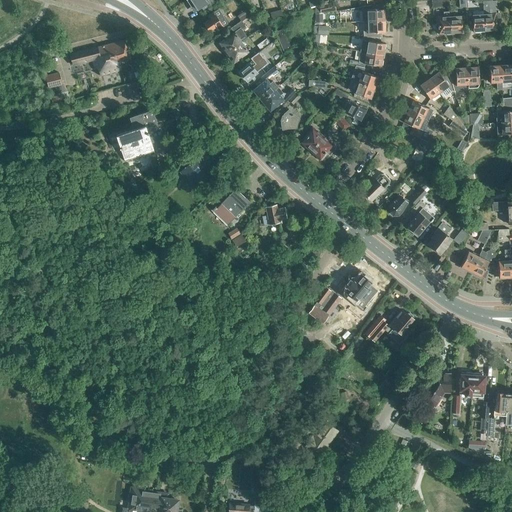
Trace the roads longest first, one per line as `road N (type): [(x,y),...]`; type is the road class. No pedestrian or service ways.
road 1 (unclassified): [(209,461),(252,441),(290,396),(301,303),(336,240)]
road 2 (unclassified): [(292,511),(343,473),(459,307)]
road 3 (unclassified): [(209,461),(134,447),(75,362),(0,345)]
road 4 (secondary): [(323,206),(256,144),(163,29)]
road 5 (residential): [(323,206),(378,128),(404,53)]
road 6 (secondary): [(459,307),(348,225)]
